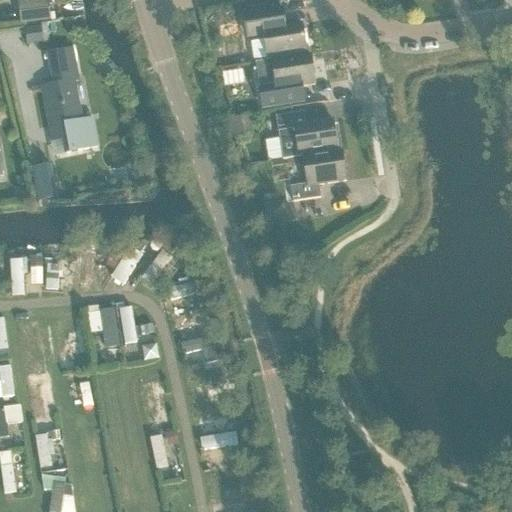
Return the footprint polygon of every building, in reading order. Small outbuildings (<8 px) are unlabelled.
[(51,22),(48,0),(34,0),(18,2),(21,25),(51,22)] [(282,10),(244,16),(244,21),(247,36),(247,40),(264,37),(268,60),(272,60),(272,61),(306,55),(306,54),(301,25),(285,27),(282,10)] [(72,52),(49,56),(54,86),(42,88),(55,155),(97,147),(91,119),(81,121),(73,82),(78,81),(72,52)] [(272,61),(255,63),(262,107),(290,102),(288,90),(315,85),(310,55),(306,56),(306,55),(272,61)] [(303,157),(338,151),(333,121),(305,125),(303,113),(275,117),(282,159),(303,156),(303,157)] [(341,151),(303,157),(307,185),(290,187),(293,203),(321,199),(319,186),(346,182),(341,151)] [(51,165),(32,169),(38,203),(57,199),(51,165)] [(183,245),(163,248),(170,291),(190,288),(183,245)] [(132,250),(112,253),(118,297),(138,295),(132,250)] [(78,255),(58,258),(63,302),(83,300),(78,255)] [(26,260),(6,262),(12,307),(32,304),(26,260)] [(44,334),(35,385),(54,389),(64,337),(44,334)] [(4,336),(0,336),(0,390),(13,388),(4,336)] [(101,353),(75,398),(93,408),(119,363),(101,353)] [(136,419),(86,436),(92,455),(142,438),(136,419)] [(148,468),(98,484),(104,504),(154,487),(148,468)]
